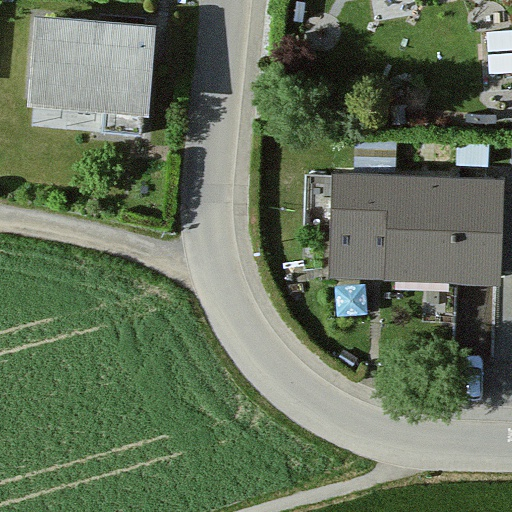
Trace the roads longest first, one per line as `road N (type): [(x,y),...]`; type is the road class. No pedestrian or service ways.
road 1 (residential): [(511,449),(432,445),(342,420),(259,358),(217,271),(208,185),(228,0)]
road 2 (track): [(0,225),(217,271)]
road 3 (track): [(264,511),(389,474),(432,445)]
